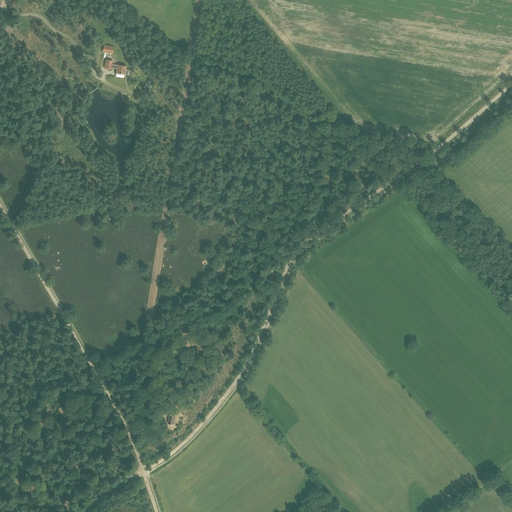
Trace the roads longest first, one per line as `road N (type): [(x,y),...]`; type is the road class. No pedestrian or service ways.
road 1 (track): [(146,470),(183,443),(240,378),(298,251),(511,84)]
road 2 (track): [(132,427),(200,0)]
road 3 (track): [(143,471),(130,431),(0,201)]
road 4 (track): [(31,511),(48,483),(65,473),(72,440),(51,406),(104,376)]
road 5 (track): [(0,21),(38,16),(85,54),(99,77),(126,91)]
road 6 (track): [(511,104),(428,177),(417,164)]
